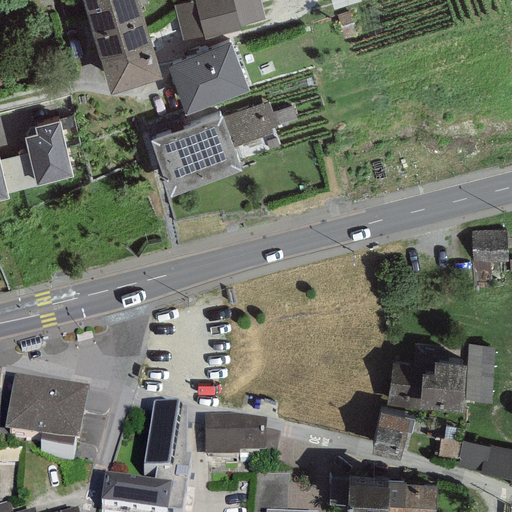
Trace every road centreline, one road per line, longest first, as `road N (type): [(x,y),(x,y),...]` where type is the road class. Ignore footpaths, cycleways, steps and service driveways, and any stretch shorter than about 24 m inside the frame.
road 1 (residential): [(511,496),(382,460),(267,415),(123,390)]
road 2 (primary): [(511,188),(143,283)]
road 3 (primary): [(143,283),(0,322)]
road 4 (residential): [(123,390),(0,351)]
road 5 (residential): [(89,511),(123,390)]
